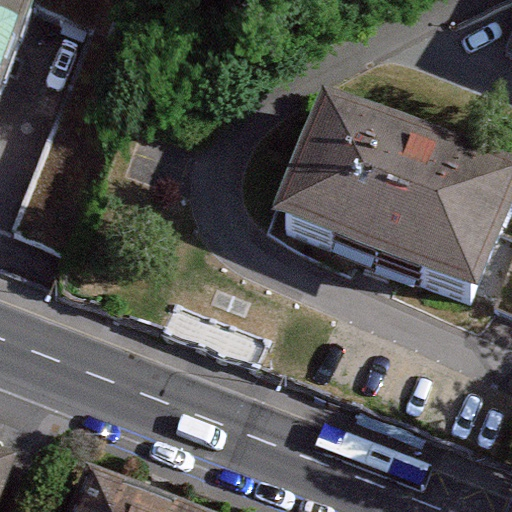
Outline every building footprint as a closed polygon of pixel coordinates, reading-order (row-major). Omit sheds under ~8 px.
[(0,0),(0,108),(38,4),(25,0),(0,0)] [(511,208),(511,181),(315,102),(266,223),(472,307),(511,208)] [(21,251),(76,271),(126,137),(72,116),(21,251)] [(0,511),(9,511),(26,468),(0,458),(0,511)] [(78,511),(150,511),(89,486),(78,511)]
